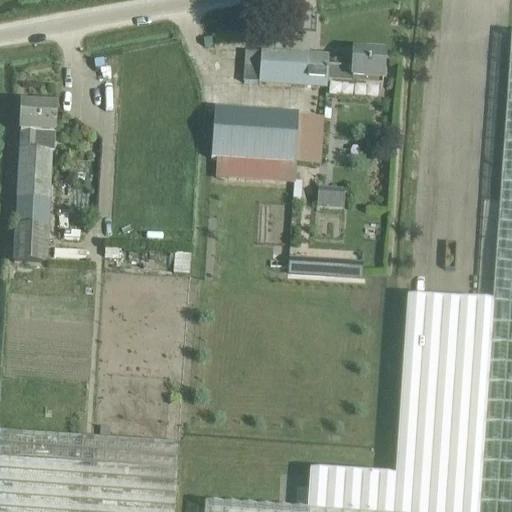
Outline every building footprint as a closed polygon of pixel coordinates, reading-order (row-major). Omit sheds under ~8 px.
[(209,38),(201,39),(202,46),(210,45),(209,38)] [(511,511),(511,51),(495,308),(481,511),(258,511),(207,508),(206,511),(511,511)] [(383,82),(383,75),(385,55),(353,53),(352,69),(328,68),(329,57),(246,52),(244,84),(327,89),(327,84),(352,86),(353,80),(383,82)] [(20,151),(52,152),(53,152),(54,129),(55,109),(22,107),(21,127),(20,151)] [(324,119),(298,118),(214,112),(211,160),(320,167),(324,119)] [(52,152),(20,151),(16,228),(48,229),(52,152)] [(317,210),(343,212),(344,197),(318,196),(317,210)] [(48,229),(16,228),(15,263),(46,265),(48,229)] [(174,274),(190,275),(190,256),(175,255),(174,274)] [(312,475),(309,511),(481,511),(495,308),(409,302),(397,482),(312,475)] [(0,432),(0,511),(173,511),(178,444),(0,432)]
